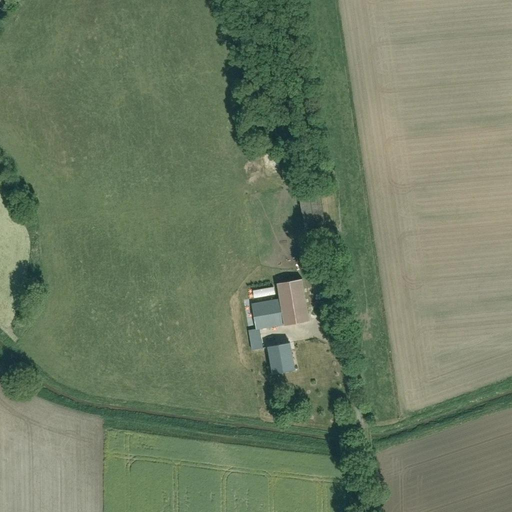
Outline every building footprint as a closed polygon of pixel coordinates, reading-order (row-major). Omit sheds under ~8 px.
[(328,185),(299,189),(304,230),(334,226),(328,185)] [(303,273),(276,277),(279,295),(251,300),(256,328),(311,318),(303,273)] [(274,292),(272,286),(255,290),(256,296),(274,292)] [(250,329),(254,349),(263,347),(260,328),(250,329)] [(290,335),(265,339),(271,373),(296,368),(290,335)]
